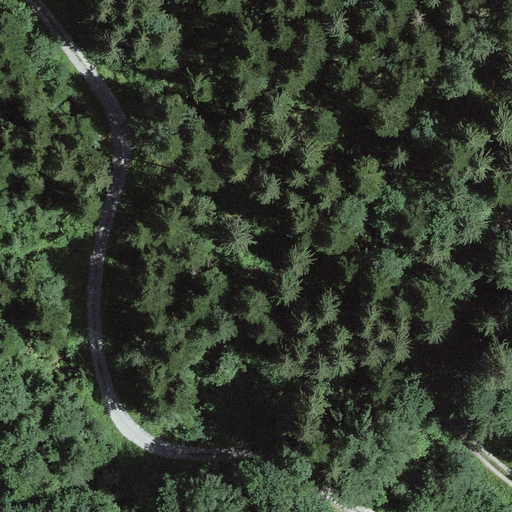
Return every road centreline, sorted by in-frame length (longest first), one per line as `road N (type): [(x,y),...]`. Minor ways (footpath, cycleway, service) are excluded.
road 1 (track): [(364,511),(313,486),(164,450),(117,418),(93,352),(93,253),(123,147),(102,97),(28,0)]
road 2 (track): [(511,466),(448,400),(443,371),(478,265),(511,214)]
